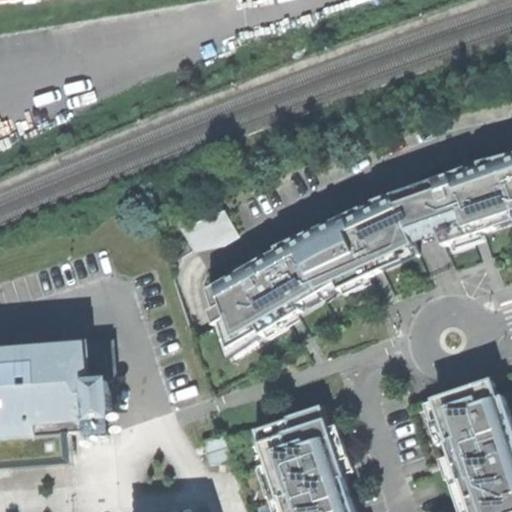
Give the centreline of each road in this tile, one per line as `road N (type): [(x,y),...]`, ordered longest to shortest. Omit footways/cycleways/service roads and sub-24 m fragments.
road 1 (residential): [(0,326),(150,319),(169,481)]
road 2 (residential): [(169,481),(0,495)]
road 3 (residential): [(481,329),(474,362),(440,368),(427,356),(427,323),(440,312),(472,316)]
